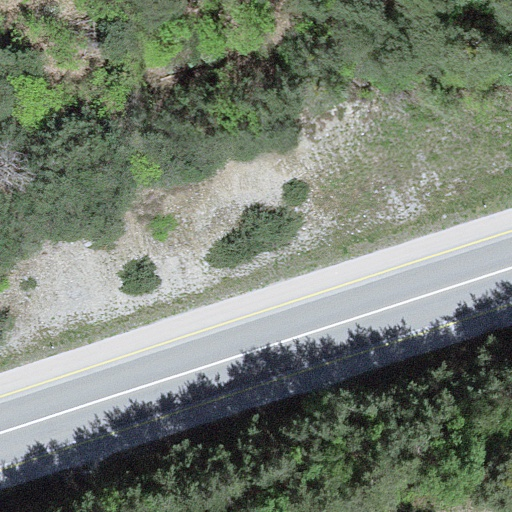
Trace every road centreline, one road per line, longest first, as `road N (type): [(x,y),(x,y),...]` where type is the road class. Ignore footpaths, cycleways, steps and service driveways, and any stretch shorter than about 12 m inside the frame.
road 1 (primary): [(511,266),(0,431)]
road 2 (motorway): [(0,476),(511,343)]
road 3 (motorway): [(511,101),(0,228)]
